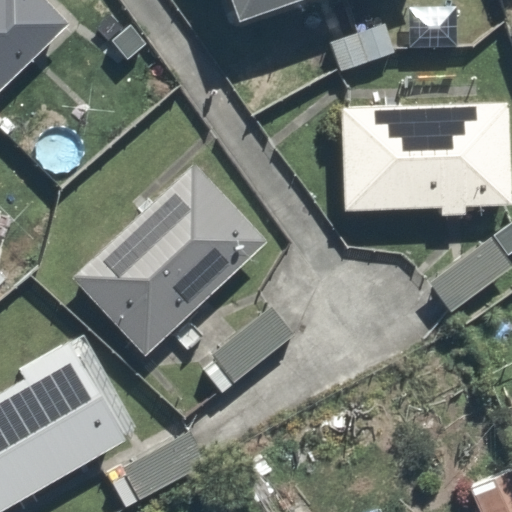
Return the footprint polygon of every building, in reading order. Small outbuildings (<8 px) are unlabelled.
[(46,0),(0,0),(0,60),(56,11),(46,0)] [(511,0),(483,0),(511,88),(511,0)] [(500,91),(328,89),(327,191),(499,193),(500,91)] [(185,139),(54,254),(127,338),(258,222),(185,139)] [(0,223),(0,250),(13,234),(0,223)] [(54,328),(0,363),(0,483),(115,425),(54,328)] [(511,511),(511,458),(510,453),(464,475),(482,511),(511,511)]
